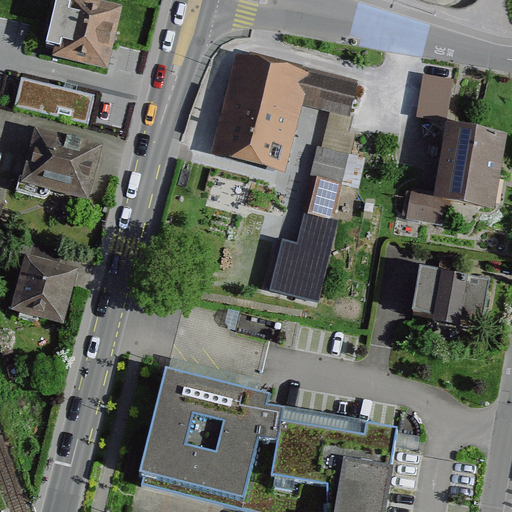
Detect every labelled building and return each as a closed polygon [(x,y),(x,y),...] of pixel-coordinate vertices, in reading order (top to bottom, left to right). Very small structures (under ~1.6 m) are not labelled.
[(123,12),(77,0),(66,0),(65,7),(56,5),(46,50),(53,51),(51,61),(108,74),(123,12)] [(355,86),(241,56),(216,152),(279,168),(296,100),(333,111),(348,115),(355,86)] [(426,71),(416,111),(446,118),(456,78),(426,71)] [(95,98),(21,80),(14,109),(87,128),(95,98)] [(348,115),(333,111),(324,150),(319,148),(312,174),(319,176),(302,248),(283,243),(271,289),(318,301),(338,221),(332,220),(341,184),(358,188),(366,159),(348,154),(352,136),(346,134),(350,116),(348,115)] [(510,135),(447,125),(434,201),(498,212),(510,135)] [(89,205),(103,149),(35,132),(21,188),(89,205)] [(62,324),(76,271),(25,257),(11,310),(62,324)] [(477,331),(485,285),(420,273),(411,319),(477,331)] [(385,511),(397,437),(366,432),(363,443),(282,429),(284,417),(268,414),(270,404),(165,377),(139,483),(142,484),(142,489),(228,511),(385,511)] [(286,401),(285,411),(363,423),(365,414),(286,401)]
